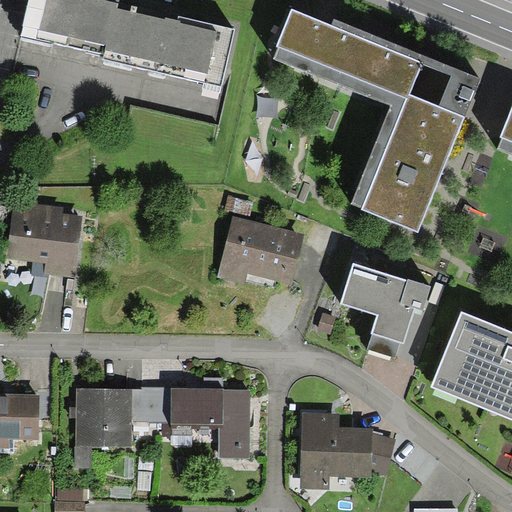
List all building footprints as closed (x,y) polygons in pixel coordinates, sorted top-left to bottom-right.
[(116,68),(129,12),(78,0),(24,0),(14,44),(116,68)] [(129,12),(116,68),(218,92),(232,36),(129,12)] [(269,65),(388,113),(403,99),(415,68),(289,16),(269,65)] [(418,63),(403,99),(388,113),(348,211),(413,238),(475,85),(418,63)] [(511,109),(494,154),(511,161),(511,109)] [(60,211),(10,208),(6,262),(44,265),(43,277),(72,279),(76,219),(60,218),(60,211)] [(299,239),(231,222),(216,278),(243,285),(245,274),(287,284),(299,239)] [(425,294),(350,269),(337,308),(372,320),(367,336),(397,346),(410,310),(419,313),(425,294)] [(511,330),(463,311),(434,383),(511,414),(511,330)] [(332,320),(320,316),(315,331),(327,335),(332,320)] [(242,393),(163,393),(161,435),(212,436),(212,466),(242,467),(242,393)] [(128,394),(74,394),(72,453),(128,453),(128,394)] [(35,399),(0,397),(0,451),(9,451),(10,440),(33,441),(35,399)] [(334,416),(299,414),(296,490),(329,491),(330,479),(362,480),(362,472),(381,476),(390,439),(364,432),(334,431),(334,416)] [(80,511),(82,494),(56,493),(54,511),(80,511)]
